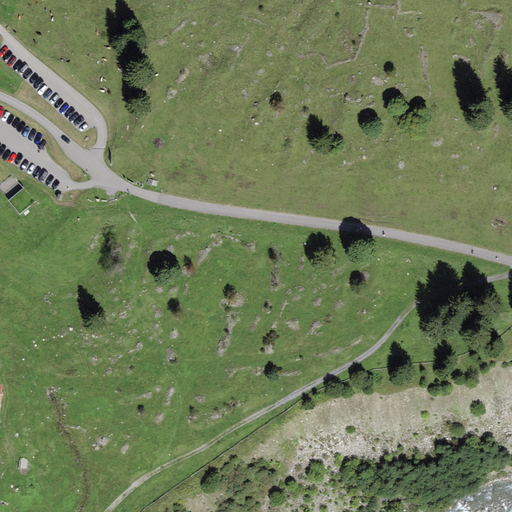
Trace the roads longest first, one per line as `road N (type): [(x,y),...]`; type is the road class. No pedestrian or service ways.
road 1 (residential): [(0,96),(114,180),(159,199),(366,229),(511,263)]
road 2 (track): [(106,511),(157,469),(354,362),(416,303),(511,271)]
